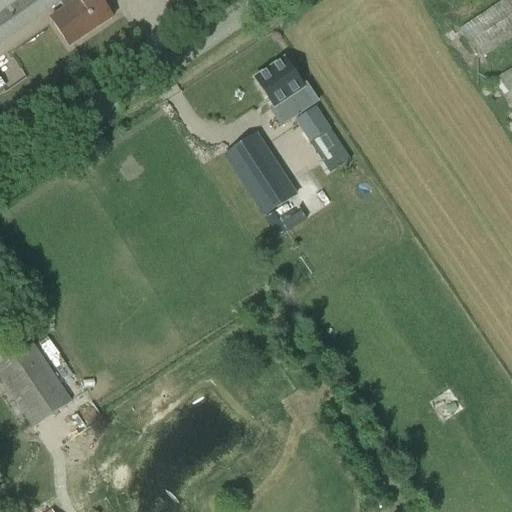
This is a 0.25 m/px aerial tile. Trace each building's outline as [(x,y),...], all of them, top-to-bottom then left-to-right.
[(0,0),(0,44),(42,15),(60,3),(64,0),(0,0)] [(63,8),(49,18),(69,48),(113,18),(100,0),(64,0),(60,3),(63,8)] [(511,38),(511,0),(506,0),(459,32),(478,61),(511,38)] [(303,88),(285,60),(259,77),(277,105),(286,99),(296,114),(305,108),(295,93),(303,88)] [(511,69),(493,82),(511,111),(511,69)] [(330,129),(316,107),(295,121),(305,135),(310,144),(311,143),(311,144),(323,163),(329,159),(337,170),(352,161),(344,150),(331,130),(330,129)] [(296,194),(259,136),(226,156),(263,215),(296,194)] [(70,401),(32,345),(31,345),(11,359),(0,342),(0,379),(32,427),(70,401)]
